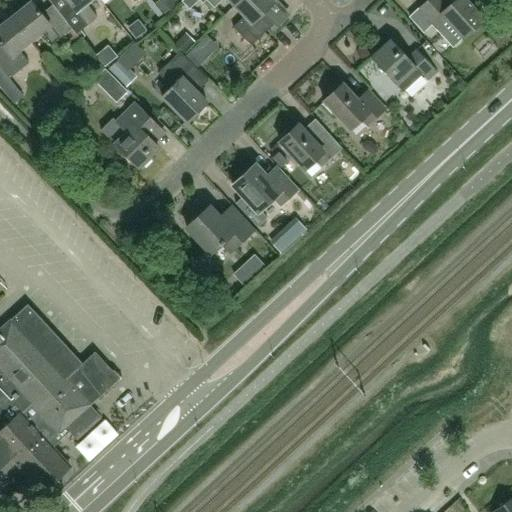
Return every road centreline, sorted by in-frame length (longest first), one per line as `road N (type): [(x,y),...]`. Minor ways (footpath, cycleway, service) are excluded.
road 1 (secondary): [(407,196),(52,511)]
road 2 (secondary): [(92,511),(333,283),(407,196)]
road 3 (residential): [(158,194),(336,23)]
road 4 (secondary): [(407,196),(511,100)]
road 5 (residential): [(407,511),(473,451),(511,435)]
